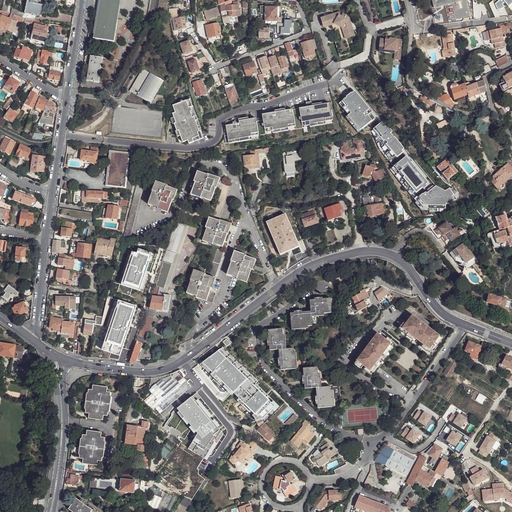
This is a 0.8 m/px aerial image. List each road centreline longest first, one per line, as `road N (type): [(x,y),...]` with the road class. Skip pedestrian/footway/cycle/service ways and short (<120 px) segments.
road 1 (tertiary): [(68,359),(140,372),(173,366),(298,272),(361,251),(401,261),(437,308),(464,324)]
road 2 (unclassified): [(464,324),(390,433),(373,444),(349,511)]
road 3 (residential): [(492,106),(461,112),(415,87),(407,0)]
road 4 (tertiary): [(39,344),(52,369),(57,423),(46,511)]
road 5 (tertiary): [(54,511),(68,359)]
road 6 (residential): [(214,69),(303,34),(297,0)]
